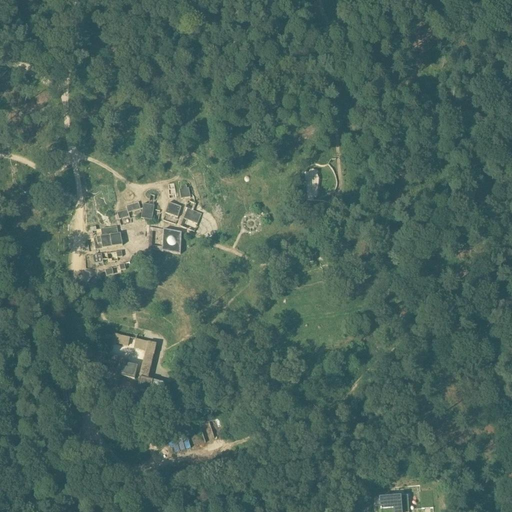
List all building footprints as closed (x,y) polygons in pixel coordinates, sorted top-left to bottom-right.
[(314,0),(305,0),(298,2),(299,10),(302,9),(303,16),(313,15),(312,8),(316,7),(314,0)] [(309,173),(305,172),(306,200),(313,201),(312,198),(315,197),(317,196),(318,194),(317,190),(318,185),(319,180),(318,178),(317,174),(318,172),(317,171),(314,170),(312,170),(311,170),(310,171),(309,173)] [(179,190),(181,200),(190,198),(190,195),(189,189),(187,189),(186,186),(181,187),(181,190),(179,190)] [(126,207),(127,210),(117,213),(119,220),(130,217),(129,213),(141,210),(139,202),(126,207)] [(169,203),(165,213),(178,217),(182,207),(169,203)] [(142,216),(141,219),(152,221),(154,210),(154,206),(153,206),(148,205),(144,204),(143,209),(142,216)] [(193,211),(188,209),(184,219),(198,224),(202,214),(193,211)] [(102,237),(97,238),(94,239),(95,251),(103,250),(103,249),(120,247),(123,246),(120,234),(118,234),(117,227),(110,229),(101,230),(102,237)] [(152,250),(158,251),(158,246),(152,245),(153,231),(157,232),(157,229),(149,228),(148,250),(152,250)] [(181,233),(163,230),(162,252),(180,255),(181,233)] [(94,264),(96,264),(103,263),(103,260),(102,255),(93,256),(94,264)] [(114,335),(112,343),(128,347),(130,338),(114,335)] [(136,340),(134,348),(146,351),(137,393),(160,398),(164,383),(148,380),(157,345),(136,340)] [(127,364),(128,360),(109,356),(106,369),(99,367),(96,378),(107,380),(108,377),(120,380),(120,377),(135,380),(138,367),(127,364)] [(66,438),(60,442),(70,461),(76,458),(66,438)] [(350,478),(347,473),(342,476),(349,490),(354,487),(350,478)] [(432,491),(420,492),(421,509),(429,509),(434,508),(432,491)] [(408,496),(400,496),(400,497),(380,499),(381,511),(401,511),(402,511),(409,510),(408,496)]
